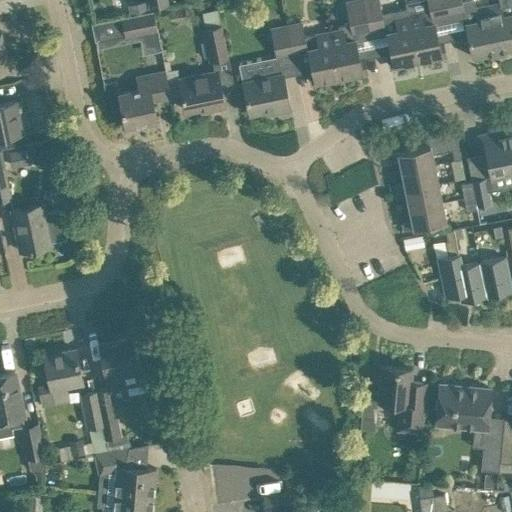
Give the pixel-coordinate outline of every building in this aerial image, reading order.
[(354,32),(370,29),(364,0),(349,0),(347,1),(354,32)] [(364,0),(370,29),(384,26),(378,0),(364,0)] [(426,0),(430,17),(449,13),(446,0),(426,0)] [(446,0),(449,13),(463,10),(461,0),(446,0)] [(466,22),(465,22),(472,55),(497,50),(488,5),(477,7),(475,0),(461,0),(463,10),(466,22)] [(488,5),(497,50),(511,46),(511,4),(511,0),(499,0),(500,3),(488,5)] [(210,58),(228,55),(219,8),(202,11),(210,58)] [(154,10),(111,18),(92,22),(92,23),(95,22),(98,37),(95,38),(95,39),(157,28),(154,10)] [(424,23),(421,11),(408,14),(418,58),(445,53),(442,39),(438,39),(434,21),(424,23)] [(390,64),(418,58),(408,14),(395,17),(398,28),(388,30),(392,49),(387,50),(390,64)] [(293,51),(305,49),(305,47),(303,36),(300,22),(287,25),(293,51)] [(277,54),(293,51),(287,25),(272,28),(277,54)] [(345,38),(342,28),(329,31),(339,75),(366,69),(363,55),(359,56),(355,36),(345,38)] [(309,70),(311,81),(324,78),(339,75),(329,31),(317,33),(303,36),(305,47),(308,46),(312,66),(308,67),(309,70)] [(202,109),(225,104),(218,69),(178,77),(185,109),(201,105),(202,109)] [(125,125),(157,118),(153,99),(171,95),(166,70),(136,76),(139,87),(119,91),(119,93),(123,110),(125,125)] [(291,108),(287,88),(284,71),(242,80),(249,112),(274,107),(274,111),(291,108)] [(109,112),(123,110),(119,93),(106,95),(109,111),(109,112)] [(0,135),(2,135),(22,131),(15,99),(0,102),(0,135)] [(400,157),(402,169),(434,163),(432,152),(452,148),(454,158),(461,157),(456,130),(428,135),(429,143),(388,152),(390,160),(400,157)] [(494,134),(494,130),(478,133),(482,149),(485,148),(491,175),(511,170),(511,167),(505,132),(494,134)] [(0,198),(9,196),(0,154),(0,198)] [(396,190),(438,181),(434,163),(402,169),(404,181),(394,183),(396,190)] [(492,203),(487,176),(472,179),(478,206),(492,203)] [(478,206),(472,179),(460,182),(466,208),(478,206)] [(442,200),(438,181),(396,190),(397,197),(407,195),(410,207),(442,200)] [(404,228),(446,220),(442,200),(410,207),(412,219),(402,221),(404,228)] [(44,201),(11,208),(20,249),(52,243),(52,240),(66,237),(60,207),(45,210),(44,201)] [(447,295),(461,292),(467,291),(462,264),(456,237),(463,235),(461,225),(445,228),(447,238),(445,239),(448,254),(438,256),(447,295)] [(405,247),(424,243),(422,234),(403,237),(405,247)] [(487,294),(511,289),(504,255),(479,260),(487,294)] [(462,299),(487,294),(479,260),(462,264),(467,291),(461,292),(462,299)] [(136,360),(131,335),(100,342),(109,389),(127,385),(129,393),(154,388),(148,357),(136,360)] [(42,403),(54,400),(68,397),(65,384),(83,380),(76,347),(44,353),(50,381),(38,384),(42,403)] [(425,401),(427,381),(411,380),(412,366),(381,363),(379,391),(364,390),(360,428),(375,429),(378,400),(399,402),(396,428),(423,431),(424,414),(425,401)] [(0,435),(14,433),(12,426),(25,424),(23,414),(24,414),(15,369),(0,372),(0,435)] [(487,427),(489,406),(491,386),(439,381),(435,422),(487,427)] [(97,390),(82,393),(89,426),(90,426),(96,453),(109,451),(109,450),(107,437),(100,403),(97,390)] [(114,401),(100,403),(107,437),(121,434),(114,401)] [(37,424),(22,427),(28,456),(30,467),(45,464),(43,453),(37,424)] [(500,460),(502,435),(484,433),(481,467),(498,469),(499,460),(500,460)] [(511,460),(511,435),(502,435),(500,460),(511,460)] [(109,451),(96,453),(100,473),(105,472),(116,470),(114,492),(153,495),(156,466),(147,466),(133,465),(129,446),(109,450),(109,451)] [(498,480),(497,487),(511,488),(511,481),(498,480)] [(436,511),(434,494),(432,483),(430,483),(418,484),(420,496),(419,496),(421,511),(436,511)] [(289,490),(263,494),(265,510),(265,511),(292,511),(291,506),(289,490)] [(103,511),(152,511),(153,495),(114,492),(113,506),(104,505),(103,511)] [(447,511),(445,493),(434,494),(436,511),(447,511)]
